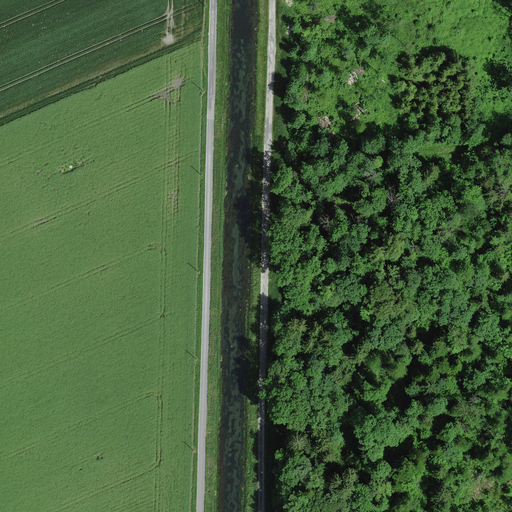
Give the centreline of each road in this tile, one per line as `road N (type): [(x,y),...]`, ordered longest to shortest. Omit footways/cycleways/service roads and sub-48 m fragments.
road 1 (unclassified): [(213,0),(200,511)]
road 2 (unclassified): [(261,511),(271,0)]
